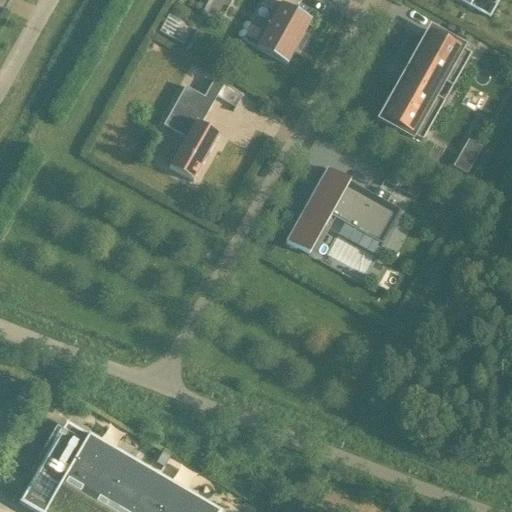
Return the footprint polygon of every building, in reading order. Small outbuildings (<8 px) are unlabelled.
[(264,0),(261,7),(274,15),(255,49),(285,66),(310,22),(295,13),(302,0),(264,0)] [(431,32),(382,120),(422,142),(444,102),(432,96),(441,82),(452,88),(471,55),(431,32)] [(168,170),(192,184),(219,137),(200,126),(223,87),(212,81),(203,99),(184,88),(162,127),(185,140),(168,170)] [(453,168),(466,175),(473,162),(460,155),(453,168)] [(325,171),(284,244),(308,257),(330,217),(380,245),(399,212),(325,171)] [(399,180),(388,174),(383,183),(394,189),(399,180)] [(418,190),(410,186),(405,194),(413,199),(418,190)] [(213,511),(195,501),(193,503),(62,427),(18,504),(30,511),(213,511)]
